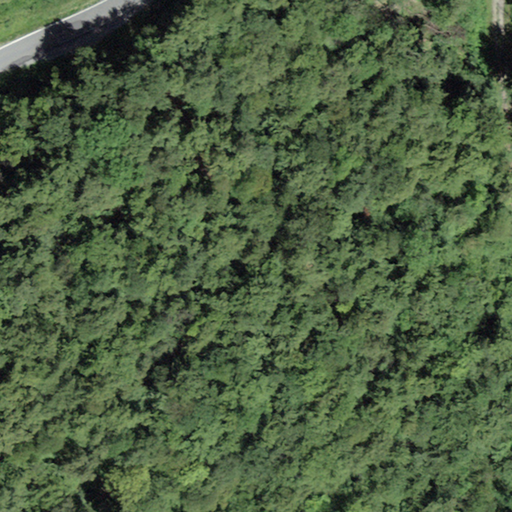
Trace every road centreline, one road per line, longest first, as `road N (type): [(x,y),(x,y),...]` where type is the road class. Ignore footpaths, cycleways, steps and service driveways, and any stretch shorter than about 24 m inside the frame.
road 1 (tertiary): [(125,0),(0,60)]
road 2 (track): [(511,127),(501,0)]
